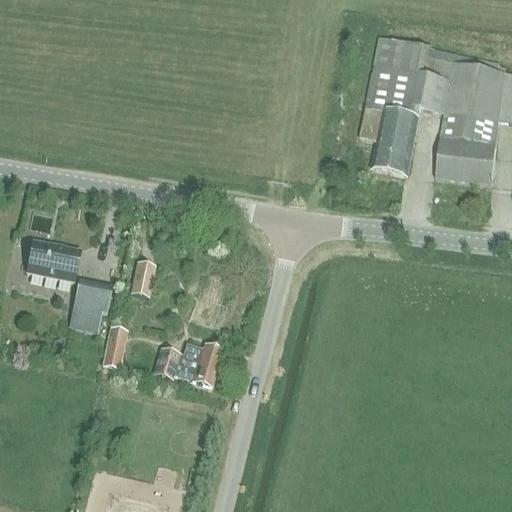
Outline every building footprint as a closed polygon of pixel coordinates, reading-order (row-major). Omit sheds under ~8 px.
[(378,42),(378,43),(363,114),(367,115),(361,144),(377,147),(372,175),(408,182),(418,125),(414,124),(416,114),(443,119),(440,143),(435,184),(491,191),(499,126),(511,128),(511,123),(511,78),(505,77),(506,72),(500,70),(500,66),(458,57),(378,42)] [(33,245),(26,276),(73,286),(80,255),(64,252),(63,253),(53,250),(53,249),(33,245)] [(156,270),(146,268),(137,266),(130,298),(150,301),(156,270)] [(113,290),(78,282),(69,332),(97,338),(101,318),(107,319),(113,290)] [(109,332),(101,370),(119,374),(127,335),(109,332)] [(212,392),(224,354),(186,343),(181,358),(160,352),(152,379),(172,385),(174,380),(191,385),(185,404),(211,412),(215,398),(212,392)]
